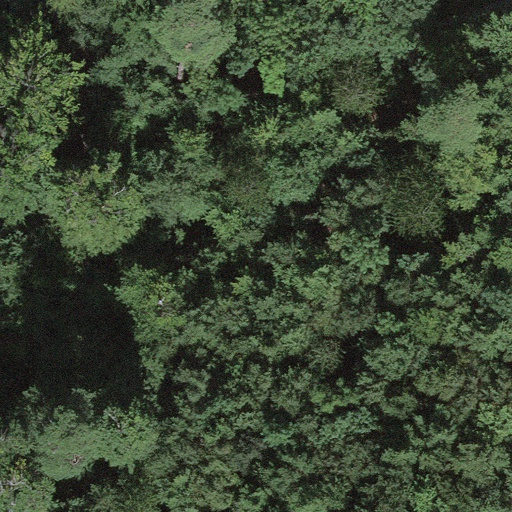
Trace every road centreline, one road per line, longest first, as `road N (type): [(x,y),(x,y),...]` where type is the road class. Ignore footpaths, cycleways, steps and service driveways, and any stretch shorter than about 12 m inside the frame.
road 1 (track): [(443,39),(261,258),(84,511)]
road 2 (track): [(0,213),(511,13)]
road 3 (track): [(262,511),(511,385)]
